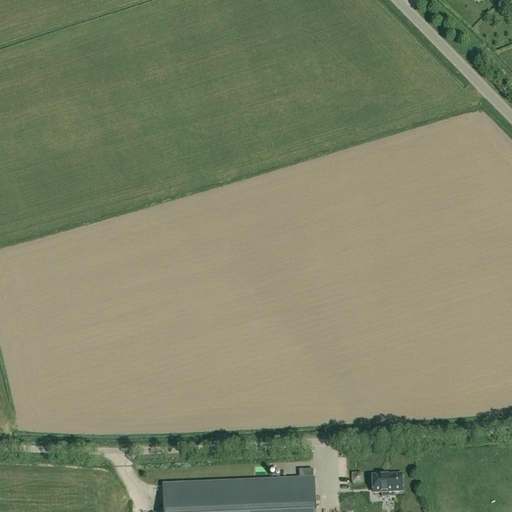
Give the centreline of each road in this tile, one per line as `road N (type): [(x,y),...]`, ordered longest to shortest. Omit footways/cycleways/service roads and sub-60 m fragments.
road 1 (unclassified): [(0,447),(117,452),(511,427)]
road 2 (tertiary): [(511,119),(396,0)]
